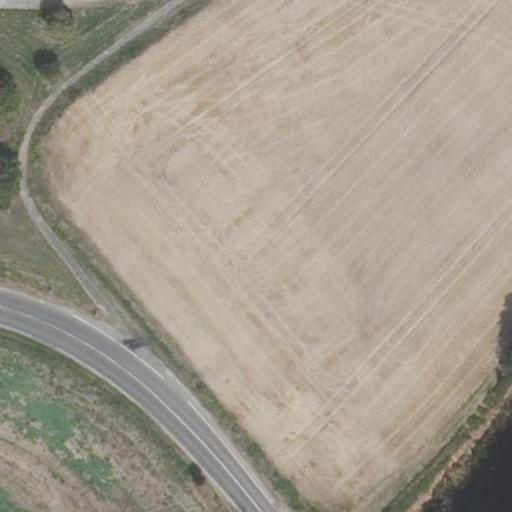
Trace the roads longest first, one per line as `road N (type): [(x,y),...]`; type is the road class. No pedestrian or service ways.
road 1 (track): [(170,0),(63,92),(35,135),(27,186),(54,252),(165,406)]
road 2 (secondary): [(260,511),(206,443),(123,369),(48,322),(0,305)]
